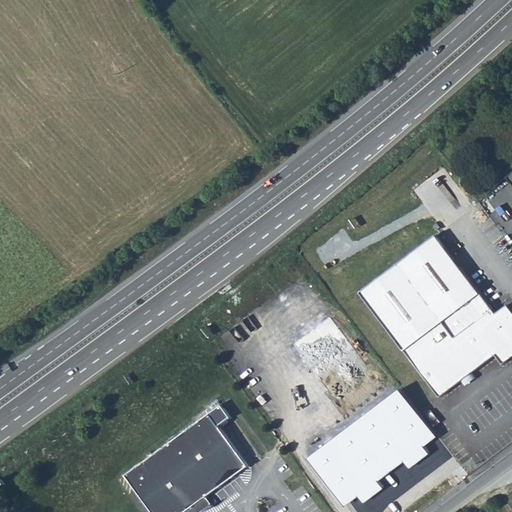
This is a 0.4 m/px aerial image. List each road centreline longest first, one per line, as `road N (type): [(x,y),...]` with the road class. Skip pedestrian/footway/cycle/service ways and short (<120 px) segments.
road 1 (trunk): [(498,0),(330,143),(0,387)]
road 2 (trunk): [(23,403),(343,163),(511,19)]
